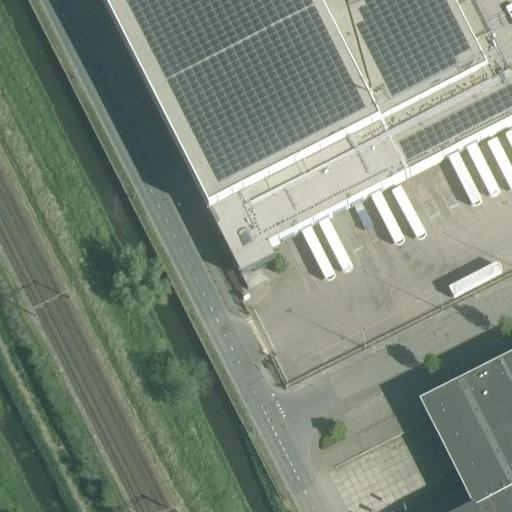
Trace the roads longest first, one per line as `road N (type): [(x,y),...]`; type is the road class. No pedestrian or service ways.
road 1 (tertiary): [(269,423),(54,0)]
road 2 (unclassified): [(269,423),(511,302)]
